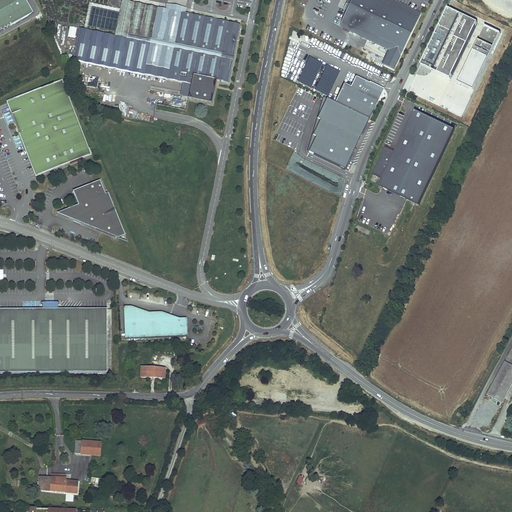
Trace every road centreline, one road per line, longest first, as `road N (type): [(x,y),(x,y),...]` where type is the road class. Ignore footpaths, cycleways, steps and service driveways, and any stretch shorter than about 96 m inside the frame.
road 1 (unclassified): [(288,298),(324,272),(362,154),(438,0)]
road 2 (tertiary): [(280,0),(254,141),(259,257)]
road 3 (unclassified): [(0,221),(215,301)]
road 4 (tertiary): [(511,447),(414,415),(311,343)]
road 5 (unclassified): [(0,395),(188,394)]
road 6 (unclassified): [(155,511),(191,408),(188,394)]
